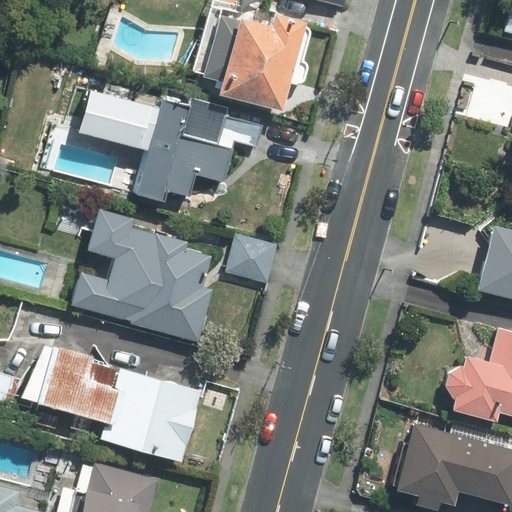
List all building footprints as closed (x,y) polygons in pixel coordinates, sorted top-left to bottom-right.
[(273,0),(225,0),(206,75),(291,97),(314,12),(274,2),(273,0)] [(269,117),(172,88),(142,187),(167,194),(170,185),(192,191),(199,166),(226,174),(237,136),(261,143),(269,117)] [(511,215),(496,212),(482,277),(511,283),(511,215)] [(226,242),(127,218),(115,270),(83,262),(74,299),(204,331),(226,242)] [(275,238),(239,231),(232,264),(268,271),(275,238)] [(511,324),(494,321),(490,343),(471,340),(468,357),(452,354),(447,380),(462,383),(459,400),(511,409),(511,324)] [(207,371),(49,331),(35,386),(117,408),(112,428),(187,447),(207,371)] [(0,400),(6,403),(17,373),(0,367),(0,400)] [(511,433),(426,419),(415,478),(415,482),(413,495),(446,500),(448,492),(462,495),(465,481),(511,489),(511,433)] [(56,493),(0,476),(0,511),(155,511),(166,475),(97,455),(80,511),(66,511),(52,508),(56,493)]
